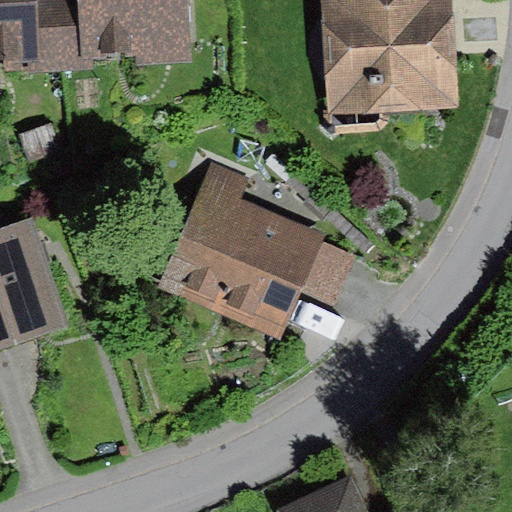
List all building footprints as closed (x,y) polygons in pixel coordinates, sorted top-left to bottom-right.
[(77,0),(0,0),(0,74),(80,72),(77,0)] [(106,0),(106,46),(215,46),(215,0),(106,0)] [(322,0),(329,117),(336,117),(337,135),(383,132),(389,122),(388,114),(458,109),(451,0),(322,0)] [(52,125),(20,136),(31,166),(62,154),(52,125)] [(250,175),(209,159),(158,288),(282,340),(303,291),(340,306),(359,257),(322,242),(324,240),(238,206),(250,175)] [(29,223),(0,232),(0,350),(66,328),(29,223)] [(366,511),(350,479),(282,511),(366,511)]
